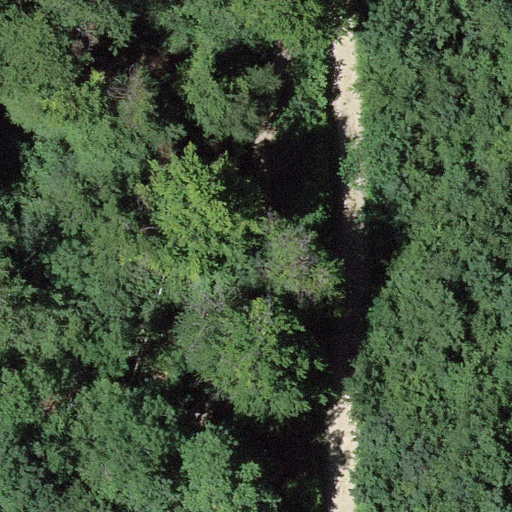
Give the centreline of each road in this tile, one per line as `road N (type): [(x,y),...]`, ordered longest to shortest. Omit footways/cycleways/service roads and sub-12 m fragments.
road 1 (track): [(299,0),(224,300),(187,511)]
road 2 (track): [(338,0),(354,213),(345,511)]
